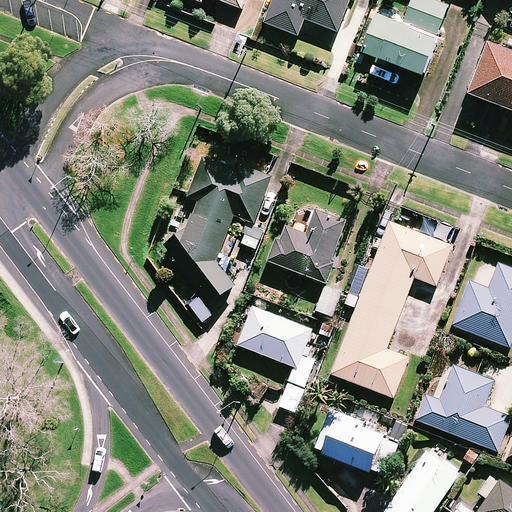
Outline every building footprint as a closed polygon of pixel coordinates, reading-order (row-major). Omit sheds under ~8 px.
[(194,0),(202,3),(203,0),(217,0),(242,9),(245,0),(194,0)] [(351,0),(274,0),(265,23),(299,37),(305,20),(338,33),(351,0)] [(450,6),(432,0),(412,0),(403,25),(376,15),(362,53),(424,76),(450,6)] [(511,52),(489,44),(470,94),(511,111),(511,52)] [(235,286),(225,274),(229,260),(221,250),(235,216),(254,224),(273,177),(237,163),(234,170),(203,158),(189,195),(192,199),(198,205),(188,228),(165,246),(210,305),(235,286)] [(347,223),(317,210),(307,236),(285,227),(271,262),(327,284),(335,263),(331,262),(347,223)] [(453,246),(390,222),(332,375),(395,398),(410,357),(388,349),(415,278),(437,287),(453,246)] [(511,344),(511,270),(499,265),(489,290),(471,282),(454,326),(511,348),(511,344)] [(342,293),(326,288),(318,311),(333,317),(342,293)] [(316,361),(307,358),(311,350),(306,348),(313,329),(254,305),(239,345),(295,367),(289,381),(305,388),(316,361)] [(494,382),(452,366),(439,400),(426,395),(417,420),(498,452),(511,418),(484,408),(494,382)] [(331,411),(317,447),(324,450),(322,455),(369,473),(384,436),(358,426),(359,421),(331,411)] [(433,511),(461,472),(429,450),(386,511),(433,511)] [(511,511),(511,488),(496,477),(473,511),(474,511),(511,511)]
